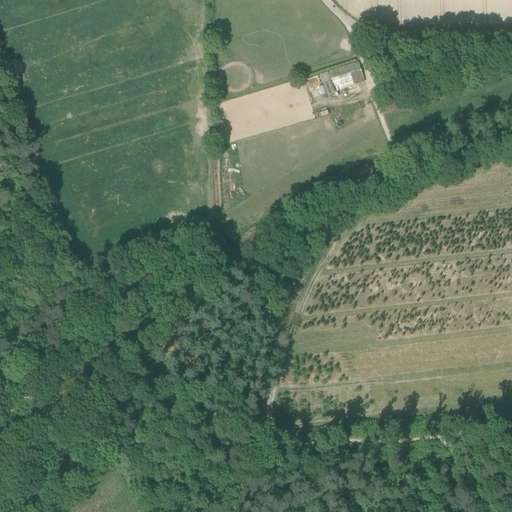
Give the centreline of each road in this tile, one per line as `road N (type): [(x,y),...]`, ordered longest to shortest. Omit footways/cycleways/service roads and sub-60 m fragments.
road 1 (track): [(263,266),(298,215),(393,168),(351,22)]
road 2 (unclassified): [(511,32),(388,32),(351,22),(325,0)]
road 3 (track): [(65,245),(0,68)]
road 4 (track): [(257,440),(275,336),(259,292),(263,266)]
road 5 (track): [(0,498),(36,469),(65,416),(89,400)]
road 6 (track): [(143,511),(89,400)]
